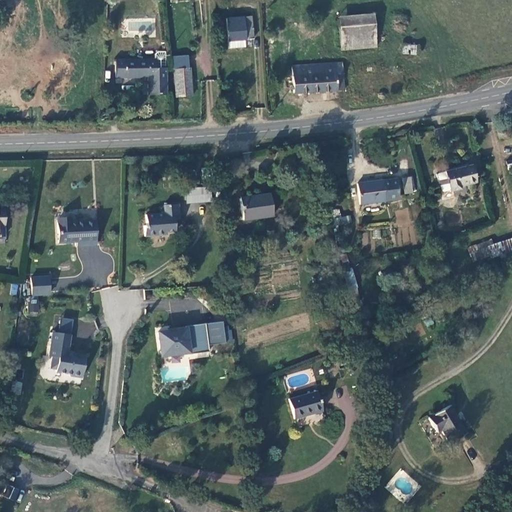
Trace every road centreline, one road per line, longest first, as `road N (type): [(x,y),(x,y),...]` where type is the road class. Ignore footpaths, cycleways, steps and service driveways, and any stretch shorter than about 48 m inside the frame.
road 1 (secondary): [(0,143),(230,135),(511,90)]
road 2 (residential): [(0,435),(74,459),(105,444),(120,311)]
road 3 (unknown): [(190,136),(182,16)]
